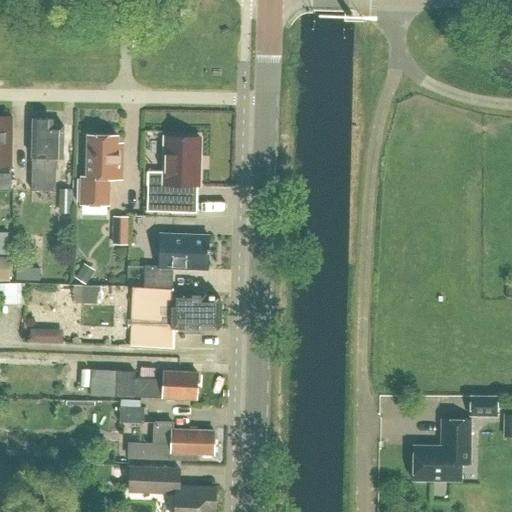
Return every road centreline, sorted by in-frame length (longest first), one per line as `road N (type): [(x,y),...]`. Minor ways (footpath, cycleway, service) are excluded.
road 1 (residential): [(398,49),(369,174),(364,511)]
road 2 (secondary): [(252,511),(265,99)]
road 3 (residential): [(265,99),(0,93)]
road 4 (residential): [(398,49),(411,69),(448,93),(511,105)]
